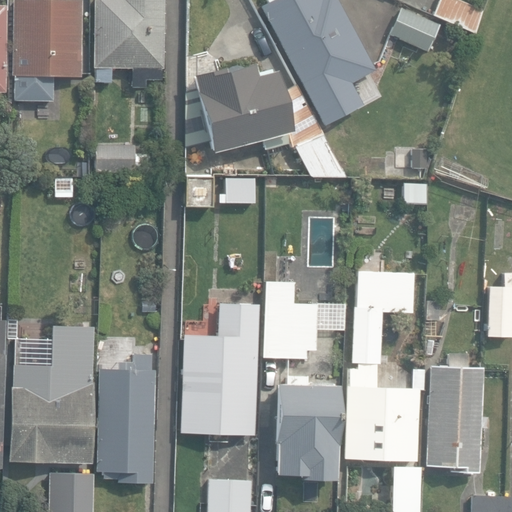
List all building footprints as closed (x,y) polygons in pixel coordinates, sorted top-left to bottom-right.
[(79,77),(80,0),(10,0),(9,76),(15,77),(14,101),(51,101),(52,76),(79,77)] [(129,88),(143,88),(143,78),(160,78),(161,0),(92,0),(92,80),(110,81),(110,67),(129,67),(129,88)] [(259,8),(321,125),(354,108),(344,86),(374,69),(336,0),(269,0),(257,6),(259,8)] [(437,0),(431,14),(471,32),(481,10),(458,0),(437,0)] [(387,34),(426,51),(438,23),(399,6),(387,34)] [(295,146),(312,177),(344,177),(295,83),(279,93),(274,71),(254,76),(251,64),(223,71),(222,67),(195,74),(195,56),(183,55),(183,148),(208,142),(210,153),(260,140),(262,149),(289,143),(290,147),(295,146)] [(95,172),(132,172),(133,145),(95,145),(95,172)] [(135,170),(149,170),(149,156),(135,156),(135,170)] [(51,174),(50,202),(73,202),(74,175),(51,174)] [(224,202),(252,202),(253,175),(224,175),(224,202)] [(182,206),(210,206),(211,177),(183,176),(182,206)] [(402,202),(425,201),(424,180),(401,181),(402,202)] [(48,233),(48,247),(65,247),(65,233),(48,233)] [(73,285),(91,285),(91,258),(74,258),(73,285)] [(342,458),(414,460),(417,388),(375,386),(376,363),(380,363),(381,311),(410,312),(412,273),(392,272),(392,267),(381,267),(381,262),(355,261),(354,306),(352,306),(350,362),(356,362),(356,368),(349,368),(348,386),(344,386),(342,458)] [(485,337),(509,338),(509,336),(510,321),(511,321),(511,273),(501,273),(501,286),(487,286),(485,337)] [(314,349),(315,304),(292,303),(292,281),(263,281),(261,357),(305,358),(305,349),(314,349)] [(90,312),(90,287),(74,287),(73,312),(90,312)] [(142,299),(141,311),(156,312),(156,300),(142,299)] [(424,320),(438,320),(438,300),(424,300),(424,320)] [(207,440),(225,440),(226,433),(251,434),(257,304),(217,302),(216,329),(210,329),(210,335),(183,334),(183,342),(179,431),(208,432),(207,440)] [(7,460),(89,463),(91,382),(88,382),(90,325),(48,323),(46,365),(11,364),(7,460)] [(450,472),(476,473),(481,366),(469,365),(469,354),(446,353),(446,366),(427,365),(423,464),(450,465),(450,472)] [(115,481),(149,482),(153,370),(150,369),(150,354),(132,354),(132,362),(116,361),(115,368),(99,367),(95,471),(97,471),(96,477),(115,478),(115,481)] [(424,387),(423,367),(410,367),(410,387),(424,387)] [(298,479),(333,481),(338,385),(325,384),(325,381),(305,380),(304,383),(274,382),(271,443),(275,443),(273,473),(298,475),(298,479)] [(417,511),(419,465),(405,464),(405,490),(397,490),(396,511),(417,511)] [(205,511),(247,511),(248,480),(207,479),(205,511)] [(71,511),(93,511),(94,486),(73,485),(71,511)] [(470,511),(510,511),(511,496),(471,495),(470,511)]
